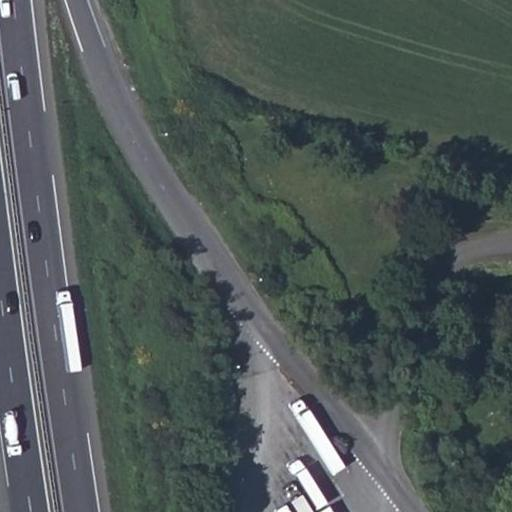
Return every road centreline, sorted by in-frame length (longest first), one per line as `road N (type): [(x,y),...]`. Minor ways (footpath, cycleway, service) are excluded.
road 1 (trunk): [(81,511),(13,0)]
road 2 (trunk): [(0,288),(32,511)]
